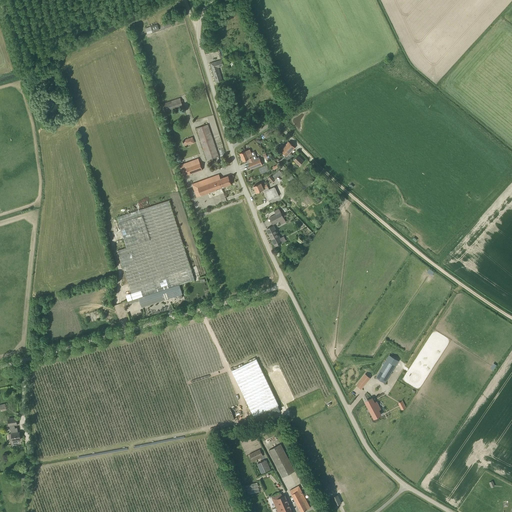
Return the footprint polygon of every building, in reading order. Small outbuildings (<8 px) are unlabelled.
[(164,28),(171,26),(169,20),(162,23),(164,28)] [(216,82),(217,82),(222,81),(218,68),(224,66),(222,60),(210,63),(216,82)] [(164,115),(183,108),(180,98),(161,104),(164,115)] [(207,161),(214,158),(219,157),(208,124),(196,128),(207,161)] [(277,131),(272,137),(279,143),(284,138),(277,131)] [(286,157),(295,148),(289,142),(280,151),(286,157)] [(254,160),(249,149),(240,153),(243,161),(249,159),(250,163),(248,163),(251,169),(262,164),(260,158),(259,158),(254,160)] [(299,166),(304,161),(298,156),(294,160),(299,166)] [(189,175),(202,170),(198,158),(179,165),(183,176),(188,174),(189,175)] [(275,179),(279,175),(282,173),(284,171),(281,168),(272,176),(275,179)] [(220,179),(219,175),(192,184),(197,197),(231,184),(228,176),(220,179)] [(304,190),(314,182),(308,176),(299,185),(304,190)] [(268,187),(267,185),(262,186),(261,183),(253,186),(256,193),(264,189),(268,187)] [(275,187),(269,189),(265,191),(264,191),(269,201),(279,196),(275,187)] [(138,298),(161,291),(164,300),(178,295),(181,294),(182,294),(181,291),(179,285),(193,280),(193,281),(195,281),(194,280),(195,280),(169,201),(117,218),(127,247),(118,250),(134,299),(138,298)] [(284,218),(281,212),(276,214),(272,216),(276,223),(279,221),(284,218)] [(275,246),(282,242),(273,226),(266,229),(275,246)] [(279,405),(256,359),(232,371),(254,417),(279,405)] [(385,383),(396,365),(386,359),(375,377),(385,383)] [(361,389),(370,378),(365,374),(357,385),(361,389)] [(369,401),(366,403),(374,418),(379,415),(378,413),(380,412),(378,410),(380,409),(376,401),(374,402),(372,398),(368,400),(369,401)] [(11,418),(8,419),(9,426),(10,425),(14,425),(17,424),(16,417),(11,418)] [(17,428),(15,428),(11,429),(11,433),(8,434),(9,441),(10,441),(13,440),(13,443),(18,442),(18,440),(21,439),(19,432),(18,432),(17,428)] [(283,478),(283,477),(295,471),(280,444),(268,450),(283,478)] [(252,461),(263,456),(260,449),(249,454),(252,461)] [(262,474),(270,470),(266,460),(257,463),(262,474)] [(248,495),(260,492),(257,482),(246,485),(248,495)] [(302,511),(310,508),(300,489),(291,494),(301,511),(302,511)] [(292,511),(285,495),(282,496),(273,500),(278,511),(292,511)] [(332,507),(335,506),(341,503),(338,495),(331,498),(328,500),(332,507)]
